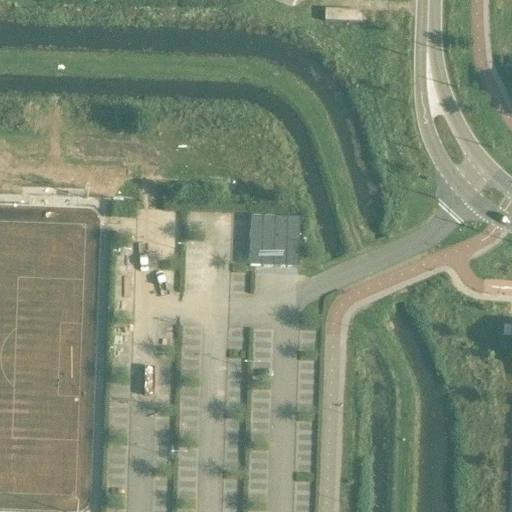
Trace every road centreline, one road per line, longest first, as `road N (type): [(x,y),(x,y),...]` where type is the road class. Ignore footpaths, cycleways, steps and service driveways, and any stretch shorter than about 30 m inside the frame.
road 1 (tertiary): [(427,71),(424,123),(445,167),(466,196),(511,225)]
road 2 (tertiary): [(511,189),(475,156),(427,71)]
